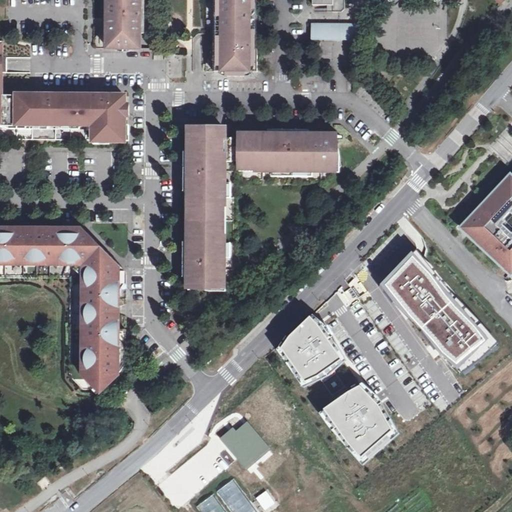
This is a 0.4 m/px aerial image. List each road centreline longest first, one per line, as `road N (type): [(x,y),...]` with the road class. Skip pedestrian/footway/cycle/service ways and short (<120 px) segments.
road 1 (residential): [(283,102),(155,97),(152,322),(210,389)]
road 2 (tertiary): [(430,167),(316,293),(210,389)]
road 3 (tertiary): [(210,389),(77,511)]
road 4 (residential): [(283,102),(348,100),(430,167)]
road 5 (tertiary): [(511,76),(430,167)]
